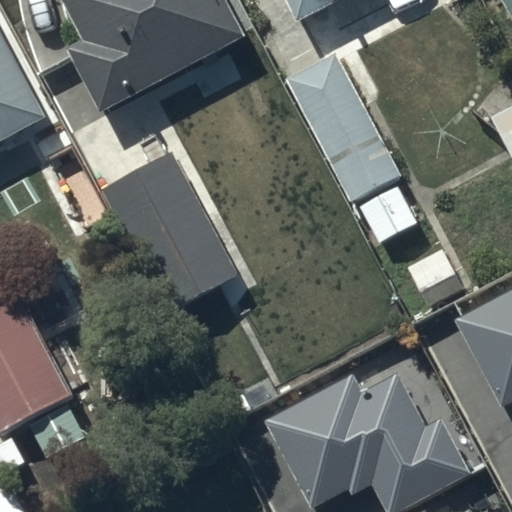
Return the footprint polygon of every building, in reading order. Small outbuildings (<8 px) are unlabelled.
[(253,40),(231,0),(66,0),(90,44),(73,53),(108,117),(253,40)] [(289,0),(303,27),(354,0),(289,0)] [(0,148),(53,120),(0,21),(0,148)] [(344,56),(291,83),(356,208),(361,205),(383,246),(422,226),(400,182),(407,179),(344,56)] [(76,146),(43,163),(82,236),(115,218),(76,146)] [(244,277),(176,155),(105,195),(173,316),(244,277)] [(450,250),(411,271),(438,319),(477,298),(450,250)] [(76,400),(17,290),(0,298),(0,438),(1,439),(76,400)] [(0,511),(29,511),(16,490),(4,497),(0,489),(0,511)]
